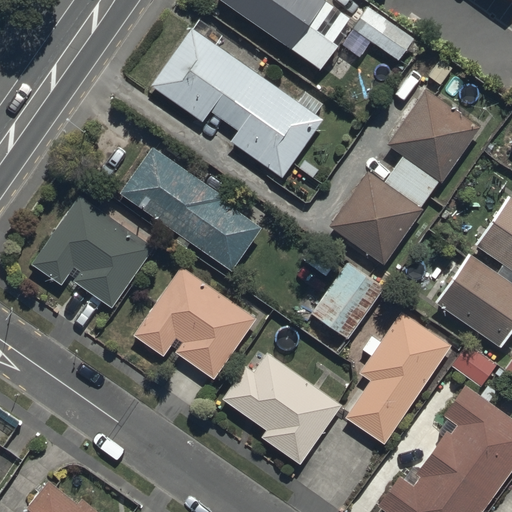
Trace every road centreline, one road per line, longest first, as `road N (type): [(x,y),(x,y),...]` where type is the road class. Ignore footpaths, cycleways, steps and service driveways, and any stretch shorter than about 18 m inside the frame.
road 1 (residential): [(0,339),(246,511)]
road 2 (secondary): [(103,0),(0,145)]
